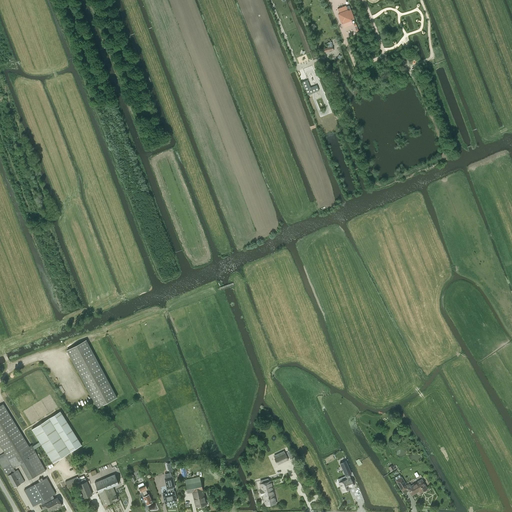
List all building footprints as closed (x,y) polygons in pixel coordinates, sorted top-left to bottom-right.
[(349,14),(345,11),(340,13),(338,17),(340,19),(342,23),(350,20),(349,14)] [(323,48),(324,52),(333,50),(332,46),(331,47),(330,42),(326,43),(327,48),(323,48)] [(305,81),(302,82),(307,96),(313,93),(312,90),(309,91),(307,86),(305,81)] [(97,407),(117,397),(86,340),(67,350),(97,407)] [(3,404),(0,405),(0,444),(5,452),(0,455),(0,463),(2,468),(7,476),(7,475),(14,487),(24,482),(25,482),(18,469),(18,470),(15,471),(13,468),(20,464),(28,480),(46,470),(34,449),(33,446),(32,445),(29,447),(3,404)] [(57,413),(32,429),(40,441),(40,442),(42,444),(53,463),(78,447),(82,445),(67,422),(67,421),(66,419),(60,411),(57,413)] [(275,459),(277,465),(288,459),(285,453),(285,454),(275,459)] [(347,479),(339,483),(343,492),(351,489),(350,487),(354,486),(351,479),(349,475),(351,474),(346,461),(340,464),(346,477),(347,476),(348,480),(347,480),(347,479)] [(95,482),(99,492),(105,489),(110,502),(118,499),(113,486),(119,484),(115,474),(106,478),(95,482)] [(172,477),(165,478),(167,488),(166,488),(167,493),(163,494),(165,503),(177,501),(174,490),(173,486),(174,486),(172,477)] [(196,507),(206,505),(203,490),(203,489),(200,477),(185,480),(187,492),(192,491),(196,507)] [(401,477),(396,480),(402,490),(407,487),(406,485),(401,477)] [(47,478),(27,488),(24,490),(33,506),(42,501),(44,504),(42,505),(43,508),(47,506),(49,511),(57,507),(58,508),(62,505),(58,497),(53,500),(51,497),(55,494),(47,478)] [(410,487),(408,488),(409,490),(410,492),(411,495),(421,490),(422,491),(427,489),(422,480),(411,486),(410,487)] [(78,484),(84,498),(92,494),(87,481),(78,484)] [(266,506),(276,503),(271,481),(260,484),(262,491),(260,491),(261,495),(263,494),(266,506)] [(144,485),(139,488),(141,492),(143,491),(143,492),(144,492),(144,494),(145,496),(144,496),(144,497),(147,504),(152,502),(150,497),(149,494),(148,495),(147,493),(146,491),(145,490),(147,489),(145,485),(144,485)] [(99,492),(104,505),(110,502),(105,489),(99,492)]
